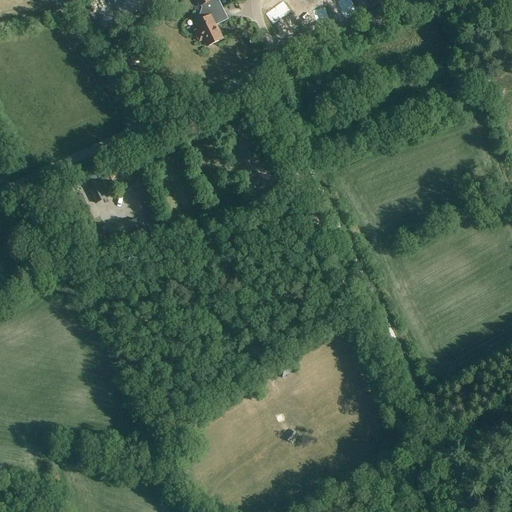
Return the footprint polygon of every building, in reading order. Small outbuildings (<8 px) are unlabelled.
[(203,39),(207,47),(222,40),(215,26),(216,22),(226,18),(217,0),(196,0),(201,9),(198,19),(199,21),(195,23),(199,30),(195,32),(199,41),(203,39)] [(289,0),(264,0),(266,13),(291,10),(289,0)] [(349,0),(330,0),(329,1),(336,18),(354,12),(349,0)] [(309,7),(304,9),(312,29),(327,23),(320,3),(309,7)] [(241,4),(230,9),(233,17),(245,13),(241,4)] [(288,22),(302,19),(300,11),(286,14),(288,22)] [(98,181),(87,186),(95,203),(106,198),(98,181)] [(117,223),(138,209),(130,198),(110,211),(117,223)] [(112,244),(139,237),(135,222),(108,229),(112,244)] [(284,366),(276,371),(282,378),(289,373),(284,366)] [(291,442),(299,433),(295,429),(287,438),(291,442)] [(297,445),(303,436),(299,433),(293,442),(297,445)]
